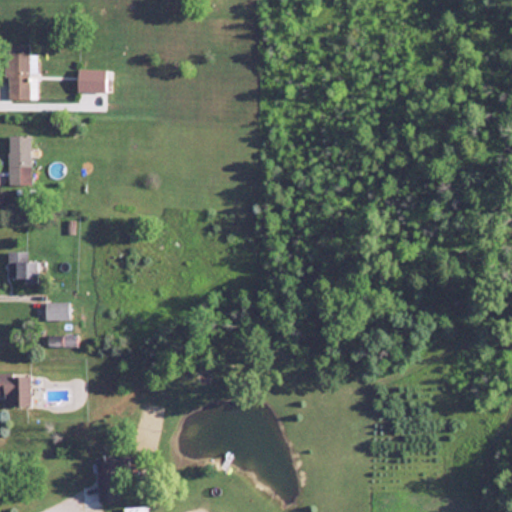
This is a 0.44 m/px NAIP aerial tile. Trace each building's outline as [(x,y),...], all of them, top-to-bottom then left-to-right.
[(31,44),(7,44),(7,98),(31,99),(31,44)] [(106,67),(78,67),(78,90),(106,90),(106,67)] [(31,184),(31,134),(8,134),(8,184),(31,184)] [(28,249),(8,249),(9,280),(43,280),(43,258),(29,258),(28,249)] [(46,318),(69,318),(69,300),(46,300),(46,318)] [(32,404),(32,373),(0,372),(0,393),(5,393),(5,404),(32,404)] [(117,455),(98,455),(98,501),(117,501),(117,455)]
